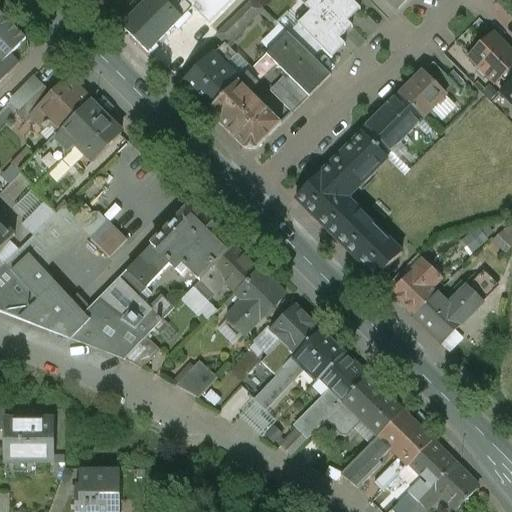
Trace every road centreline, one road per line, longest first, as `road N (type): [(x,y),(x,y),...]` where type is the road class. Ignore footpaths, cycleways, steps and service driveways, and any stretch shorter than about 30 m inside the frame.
road 1 (residential): [(0,333),(173,407),(348,511)]
road 2 (primary): [(252,195),(511,468)]
road 3 (residential): [(455,0),(252,195)]
road 4 (primary): [(54,0),(252,195)]
